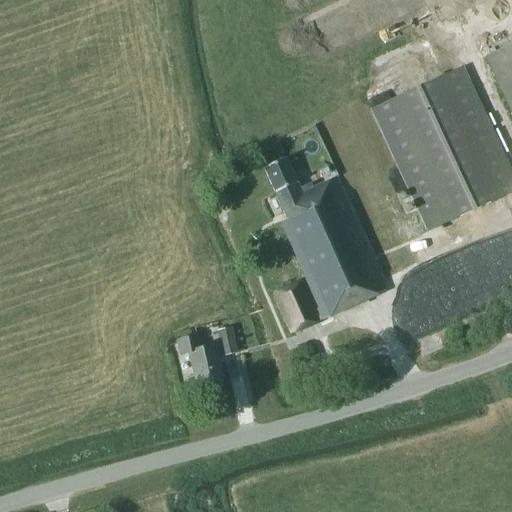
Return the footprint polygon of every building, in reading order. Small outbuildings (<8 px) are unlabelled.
[(511,43),(485,56),(511,114),(511,43)] [(370,109),(426,232),(511,192),(511,174),(462,66),(370,109)] [(273,293),(291,333),(385,292),(334,178),(312,188),(310,184),(300,189),(297,181),(295,182),(285,159),(264,171),(286,220),(280,222),(305,278),(273,293)] [(237,353),(231,328),(216,331),(222,357),(237,353)] [(215,346),(200,349),(197,335),(176,340),(180,355),(188,353),(196,386),(223,380),(215,346)]
